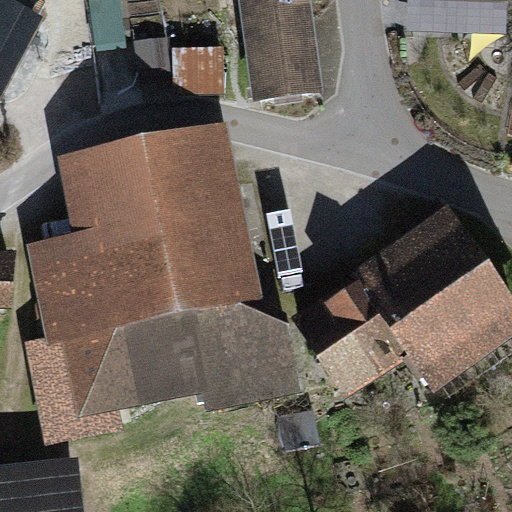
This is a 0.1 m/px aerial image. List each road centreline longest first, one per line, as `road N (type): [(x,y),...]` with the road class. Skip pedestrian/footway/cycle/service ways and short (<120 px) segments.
road 1 (residential): [(0,186),(110,127),(188,118),(378,177)]
road 2 (residential): [(378,177),(351,0)]
road 3 (residential): [(378,177),(511,203)]
